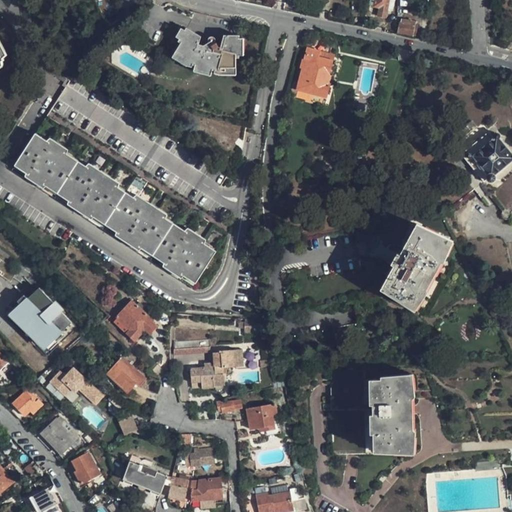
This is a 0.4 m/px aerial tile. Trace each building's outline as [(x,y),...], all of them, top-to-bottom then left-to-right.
[(374,0),(373,7),(380,8),(378,17),(386,19),(389,0),(374,0)] [(415,36),(417,24),(401,21),(399,33),(415,36)] [(183,29),(198,38),(199,35),(185,26),(183,29)] [(198,38),(183,29),(176,40),(179,41),(173,51),(186,59),(192,61),(195,48),(217,53),(213,66),(219,68),(235,68),(235,57),(238,57),(237,37),(221,37),(219,46),(216,46),(214,43),(215,42),(216,40),(216,37),(215,36),(214,35),(212,34),(209,34),(208,36),(207,37),(207,40),(208,42),(202,45),(197,44),(198,38)] [(192,61),(213,66),(217,53),(195,48),(192,61)] [(302,68),(304,69),(300,89),(330,95),(333,82),(331,82),(332,75),(330,74),(333,59),(334,53),(319,50),(319,51),(306,48),(303,63),(302,68)] [(36,133),(13,165),(193,286),(214,253),(227,232),(214,223),(224,207),(210,197),(226,173),(77,75),(61,98),(50,113),(44,122),(37,132),(36,133)] [(480,139),(460,154),(481,181),(485,178),(486,180),(488,180),(490,180),(492,179),(492,177),(492,175),(491,174),(511,157),(497,138),(498,135),(498,134),(497,133),(495,132),(493,133),(492,134),(492,136),(493,137),(484,144),(480,139)] [(309,266),(284,271),(292,312),(376,297),(375,292),(378,294),(381,288),(411,307),(421,290),(419,289),(434,262),(436,263),(445,245),(446,244),(445,243),(416,226),(394,264),(375,254),(358,257),(361,269),(312,278),(309,266)] [(40,335),(48,344),(53,339),(56,342),(62,336),(60,333),(71,323),(60,312),(58,314),(51,306),(53,304),(39,288),(26,299),(24,297),(16,304),(19,306),(14,311),(23,321),(18,325),(24,331),(26,329),(35,339),(40,335)] [(141,306),(133,299),(113,319),(135,339),(155,319),(148,312),(150,309),(143,303),(141,306)] [(51,306),(58,314),(63,309),(55,301),(53,304),(51,306)] [(23,321),(14,311),(8,316),(18,325),(23,321)] [(245,328),(255,328),(255,329),(256,329),(256,330),(257,330),(257,331),(258,331),(259,331),(261,331),(262,331),(263,330),(263,329),(264,327),(263,325),(262,324),(261,323),(259,323),(258,323),(257,324),(256,320),(243,319),(243,322),(243,328),(245,328)] [(26,329),(24,331),(43,349),(48,344),(40,335),(35,339),(26,329)] [(175,341),(175,355),(206,353),(207,353),(209,352),(210,351),(211,349),(211,347),(210,339),(175,341)] [(245,349),(237,350),(239,367),(247,366),(245,349)] [(149,350),(141,358),(153,368),(160,361),(149,350)] [(237,350),(210,353),(211,363),(205,363),(205,367),(191,368),(193,389),(204,388),(204,389),(215,389),(216,386),(225,385),(224,374),(223,374),(222,368),(226,368),(239,367),(237,350)] [(108,372),(128,390),(137,381),(140,384),(147,376),(124,354),(108,372)] [(105,394),(75,366),(67,373),(62,368),(51,379),(66,393),(73,386),(77,390),(80,386),(97,403),(105,394)] [(374,447),(410,448),(412,426),(409,426),(409,395),(411,395),(410,375),(373,378),(374,404),(365,404),(364,368),(331,369),(331,405),(332,456),(374,455),(374,447)] [(25,391),(13,403),(15,406),(12,410),(17,416),(21,412),(23,415),(36,403),(34,401),(37,398),(28,389),(26,391),(25,391)] [(223,400),(219,400),(220,408),(224,408),(225,411),(236,409),(236,408),(242,408),(241,398),(234,399),(235,400),(224,401),(223,400)] [(281,428),(277,403),(250,407),(253,432),(281,428)] [(123,435),(138,431),(133,416),(119,421),(123,435)] [(77,436),(58,417),(43,431),(63,450),(77,436)] [(193,432),(187,431),(183,442),(193,444),(193,432)] [(193,464),(216,462),(215,446),(200,447),(200,451),(192,452),(193,464)] [(81,483),(100,473),(89,452),(69,462),(81,483)] [(149,484),(164,489),(166,482),(171,484),(173,476),(174,471),(158,466),(158,465),(144,460),(144,461),(130,457),(124,476),(139,481),(138,484),(139,486),(140,488),(142,488),(144,488),(146,487),(148,486),(149,484)] [(0,492),(10,483),(0,470),(0,492)] [(190,477),(174,471),(173,476),(171,484),(169,490),(184,496),(190,477)] [(200,476),(197,486),(191,486),(190,486),(191,498),(216,496),(215,490),(223,490),(223,476),(200,476)] [(194,476),(191,486),(197,486),(200,476),(194,476)] [(54,483),(46,487),(56,502),(63,498),(54,483)] [(56,502),(46,487),(32,495),(41,511),(56,502)] [(101,497),(96,491),(86,501),(92,506),(101,497)] [(285,511),(295,510),(292,492),(270,496),(270,493),(258,494),(260,511),(285,511)]
